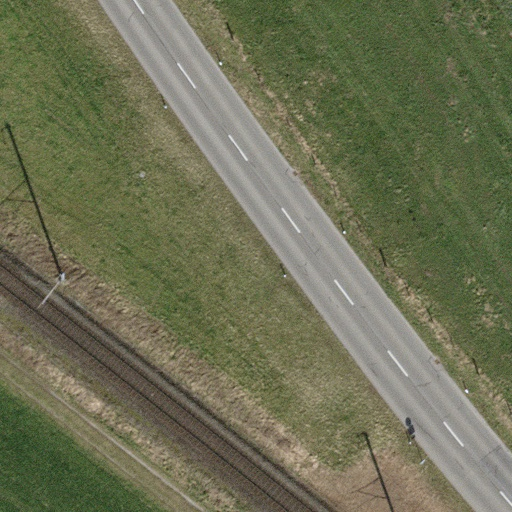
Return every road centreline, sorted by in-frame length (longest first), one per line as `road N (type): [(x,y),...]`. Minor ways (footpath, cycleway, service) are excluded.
road 1 (tertiary): [(511,498),(256,178),(139,0)]
road 2 (track): [(189,511),(0,363)]
